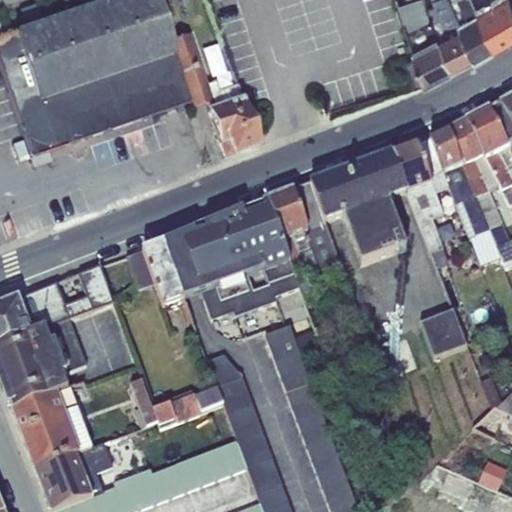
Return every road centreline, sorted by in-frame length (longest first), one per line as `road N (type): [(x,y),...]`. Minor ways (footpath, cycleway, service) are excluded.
road 1 (secondary): [(0,275),(422,117),(511,60)]
road 2 (unknown): [(349,0),(360,50),(348,64),(287,88),(274,81),(262,49)]
